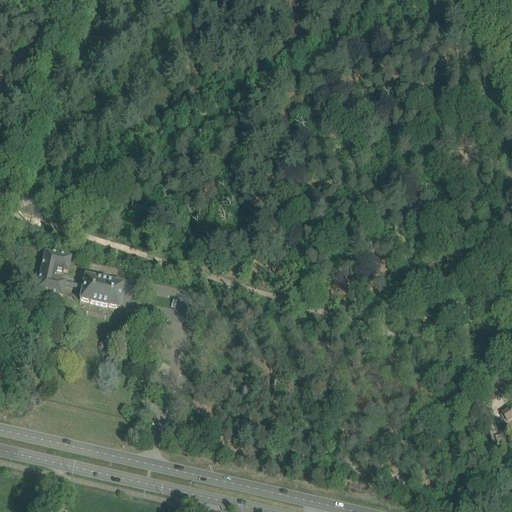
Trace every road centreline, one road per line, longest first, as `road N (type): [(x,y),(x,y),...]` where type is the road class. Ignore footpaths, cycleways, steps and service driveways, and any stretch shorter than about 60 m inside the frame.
road 1 (secondary): [(327,504),(0,429)]
road 2 (secondary): [(0,451),(263,511)]
